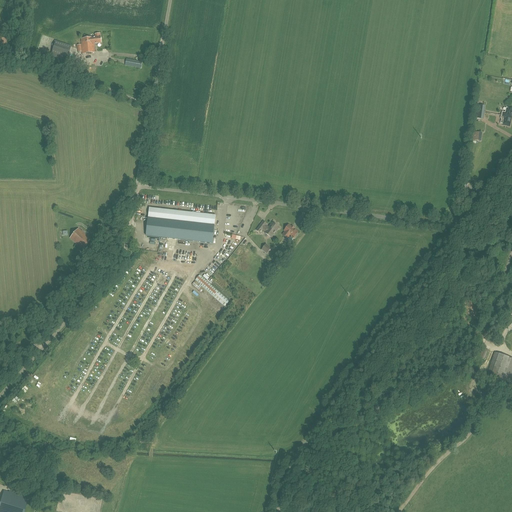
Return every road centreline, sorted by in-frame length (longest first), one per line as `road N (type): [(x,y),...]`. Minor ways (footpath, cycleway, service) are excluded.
road 1 (unclassified): [(277,511),(300,448),(459,227)]
road 2 (unclassified): [(138,187),(459,227)]
road 3 (unclassified): [(0,396),(127,253),(138,187)]
road 4 (unclassified): [(151,107),(48,66),(0,61)]
